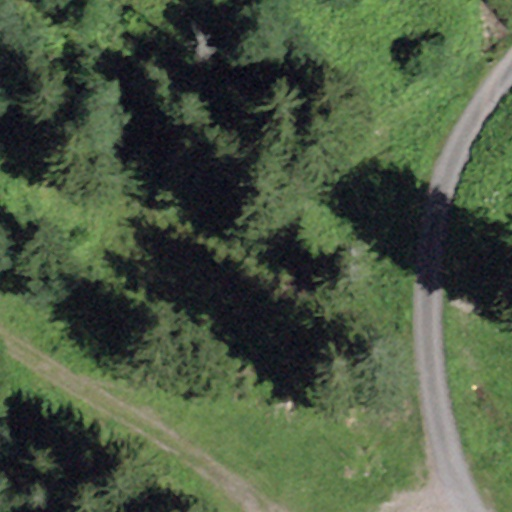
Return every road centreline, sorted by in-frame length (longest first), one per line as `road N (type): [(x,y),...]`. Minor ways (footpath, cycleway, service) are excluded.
road 1 (track): [(511,73),(461,148),(430,241),(431,357),(464,497)]
road 2 (track): [(268,511),(218,467),(129,412),(0,359)]
